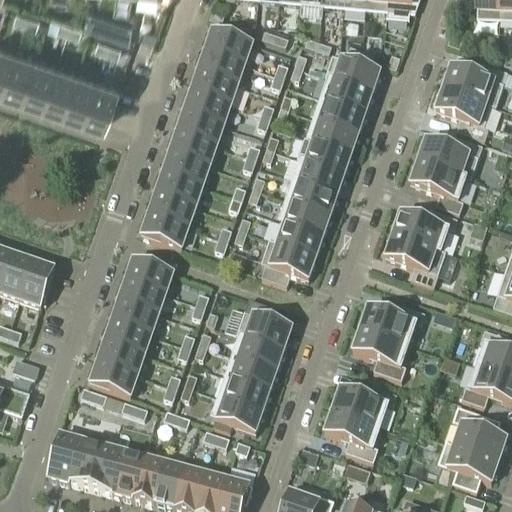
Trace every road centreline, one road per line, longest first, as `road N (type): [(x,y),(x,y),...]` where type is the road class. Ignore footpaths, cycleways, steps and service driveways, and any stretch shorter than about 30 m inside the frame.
road 1 (residential): [(189,0),(14,511)]
road 2 (residential): [(264,511),(439,0)]
